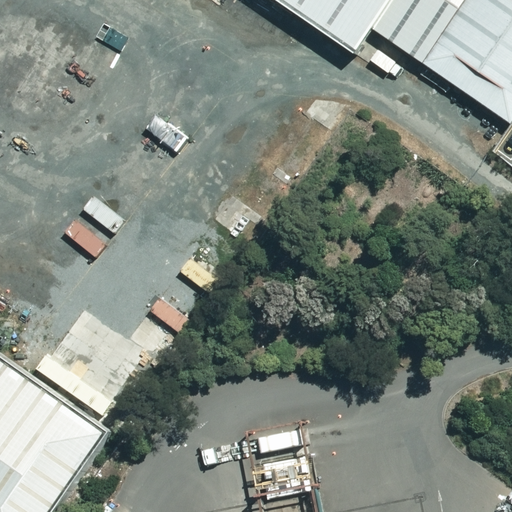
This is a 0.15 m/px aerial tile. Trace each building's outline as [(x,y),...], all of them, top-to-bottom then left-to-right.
[(278,0),(349,48),(365,25),(382,0),(278,0)] [(382,0),(365,25),(416,62),(458,0),(382,0)] [(511,0),(458,0),(416,62),(507,123),(511,115),(511,0)] [(259,167),(238,197),(277,223),(297,192),(259,167)] [(16,371),(92,424),(141,355),(66,302),(16,371)] [(16,371),(0,360),(0,511),(40,511),(99,429),(16,371)]
